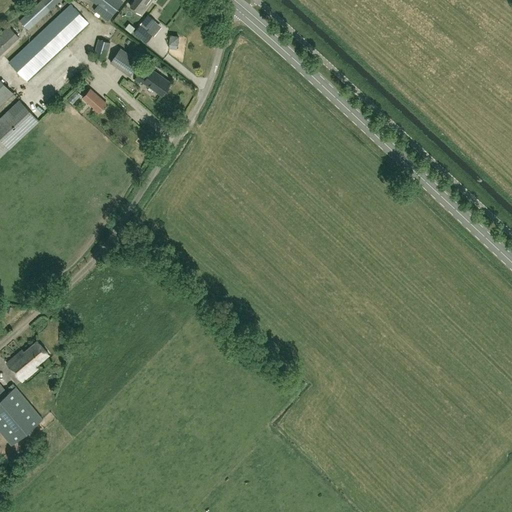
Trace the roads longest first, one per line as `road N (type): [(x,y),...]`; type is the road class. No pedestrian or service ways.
road 1 (primary): [(511,262),(240,12)]
road 2 (unclassified): [(119,225),(206,86),(240,12)]
